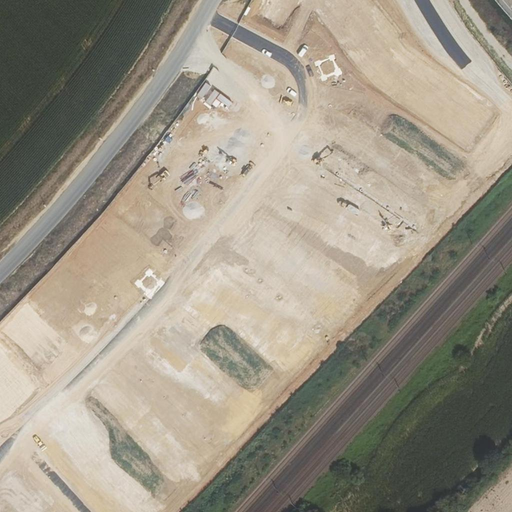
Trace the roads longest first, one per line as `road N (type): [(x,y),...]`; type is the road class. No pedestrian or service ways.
road 1 (residential): [(0,454),(164,292),(296,123),(305,102),(292,62),(204,12)]
road 2 (unclassified): [(204,12),(83,182),(0,272)]
